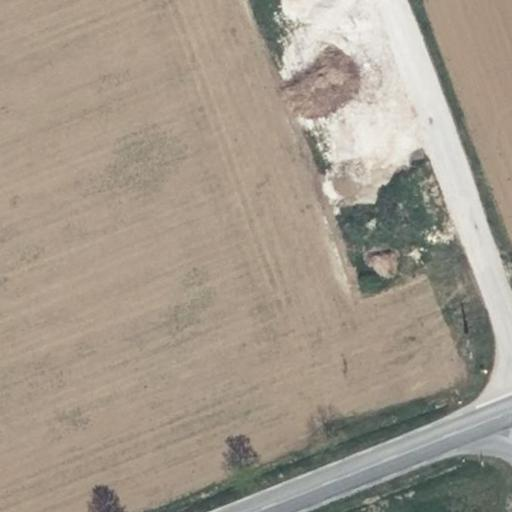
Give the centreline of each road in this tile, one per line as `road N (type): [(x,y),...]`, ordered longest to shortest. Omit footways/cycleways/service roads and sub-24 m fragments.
road 1 (unclassified): [(511,333),(391,0)]
road 2 (primary): [(238,511),(511,403)]
